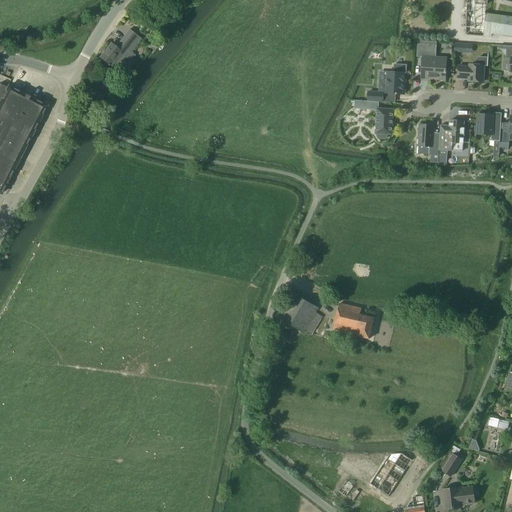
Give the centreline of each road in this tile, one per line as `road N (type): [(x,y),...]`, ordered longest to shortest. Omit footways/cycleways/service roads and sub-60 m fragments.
road 1 (residential): [(331,511),(247,437),(246,400),(285,271)]
road 2 (tertiary): [(0,236),(54,139),(74,78)]
